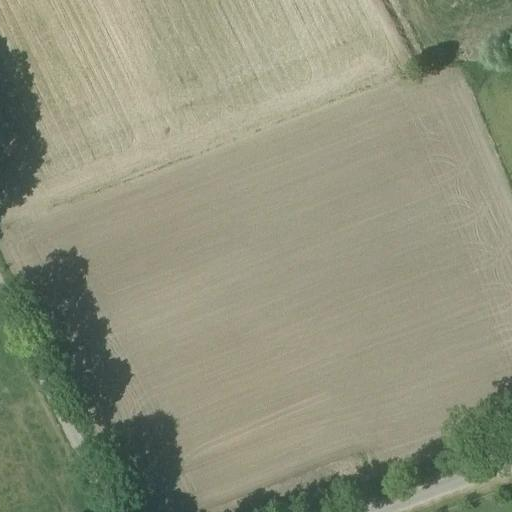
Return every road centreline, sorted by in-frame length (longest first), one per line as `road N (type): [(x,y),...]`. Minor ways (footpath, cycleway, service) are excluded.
road 1 (unclassified): [(112,511),(0,288)]
road 2 (unclassified): [(378,511),(511,461)]
